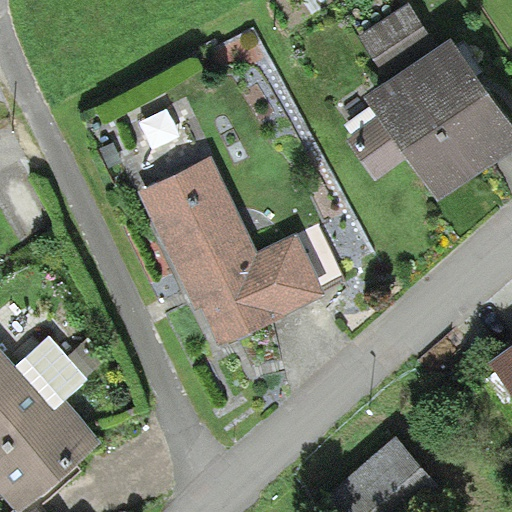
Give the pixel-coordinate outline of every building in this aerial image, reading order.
[(386,63),(434,30),(412,0),(402,0),(361,29),(386,63)] [(511,130),(511,102),(452,17),(434,30),(386,63),(367,76),(385,101),(347,128),(377,170),(414,144),(440,181),(511,130)] [(212,147),(140,181),(197,301),(201,298),(218,333),(326,282),(299,224),(258,244),(212,147)] [(511,325),(487,344),(511,377),(511,325)] [(56,400),(0,336),(0,479),(18,500),(101,428),(68,390),(56,400)] [(399,424),(313,500),(323,511),(418,511),(451,484),(399,424)] [(52,511),(37,494),(18,511),(52,511)]
